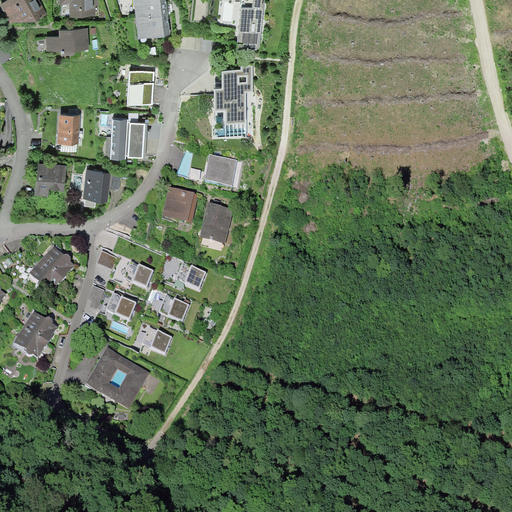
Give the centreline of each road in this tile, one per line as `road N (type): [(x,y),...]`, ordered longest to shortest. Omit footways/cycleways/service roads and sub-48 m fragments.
road 1 (track): [(299,0),(281,143),(249,274),(224,338),(145,455)]
road 2 (residential): [(89,230),(87,284),(52,409),(145,455),(143,468)]
road 3 (residential): [(89,230),(140,194),(165,143),(179,60)]
road 4 (residential): [(0,73),(21,117),(24,147),(0,231)]
road 5 (track): [(476,0),(511,150)]
